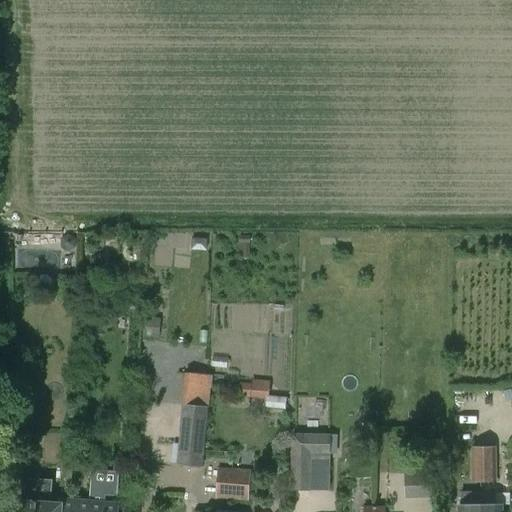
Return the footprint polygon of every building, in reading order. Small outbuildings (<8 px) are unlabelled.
[(251,234),(239,234),(239,243),(242,243),(242,257),(249,257),(249,243),(251,243),(251,234)] [(69,235),(62,239),(61,246),(68,251),(75,247),(75,239),(69,235)] [(160,318),(144,317),(142,337),(158,338),(160,318)] [(185,376),(176,465),(203,468),(212,378),(185,376)] [(240,383),(239,397),(268,399),(269,381),(251,380),(251,384),(240,383)] [(374,417),(364,417),(364,429),(374,429),(374,417)] [(290,491),(310,491),(311,454),(329,454),(331,434),(292,434),(290,491)] [(496,446),(471,447),(472,483),(497,482),(496,446)] [(249,503),(251,470),(217,468),(215,501),(249,503)] [(63,470),(62,490),(71,491),(72,471),(63,470)] [(61,503),(60,511),(118,511),(120,503),(105,502),(106,496),(120,497),(122,473),(92,471),(89,501),(61,498),(61,503)] [(432,496),(433,471),(407,471),(406,496),(432,496)] [(284,499),(286,473),(268,472),(266,498),(284,499)] [(60,511),(61,503),(50,502),(51,480),(22,478),(20,500),(16,499),(14,511),(60,511)] [(495,506),(495,493),(460,495),(460,507),(459,507),(458,511),(501,511),(502,506),(495,506)]
